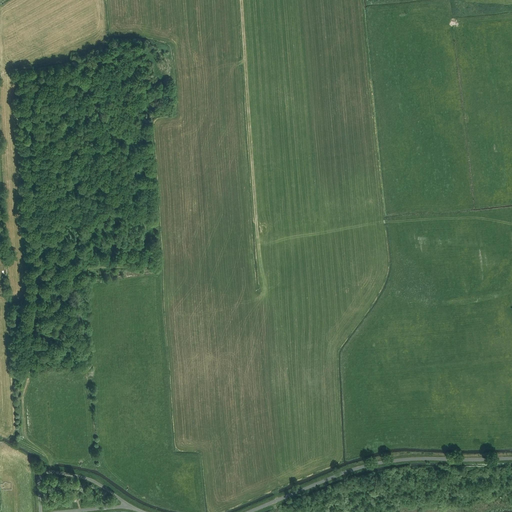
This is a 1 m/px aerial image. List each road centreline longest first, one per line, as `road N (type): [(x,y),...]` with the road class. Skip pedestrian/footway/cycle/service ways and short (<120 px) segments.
road 1 (track): [(32,328),(72,291),(78,269),(142,264),(147,182),(145,160),(110,131),(82,87),(37,86),(28,153),(42,252),(32,311)]
road 2 (track): [(135,148),(143,115),(162,91),(149,58),(138,49),(105,56),(77,83)]
road 3 (track): [(51,472),(51,460),(25,433),(32,328)]
